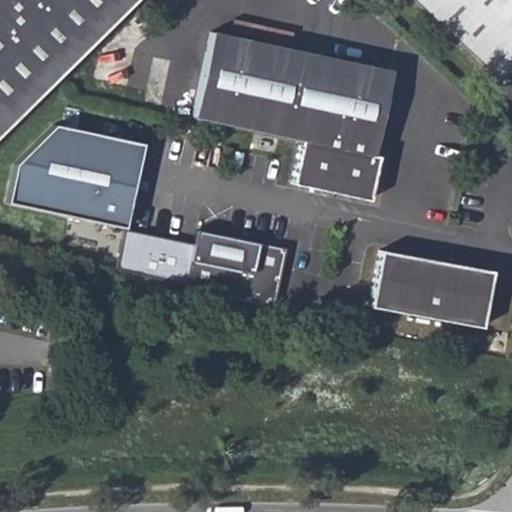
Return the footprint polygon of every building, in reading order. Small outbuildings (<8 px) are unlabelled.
[(0,0),(0,129),(130,0),(0,0)] [(511,0),(415,0),(500,79),(511,65),(511,0)] [(219,21),(200,106),(307,131),(297,175),(373,192),(384,147),(378,146),(397,62),(219,21)] [(123,225),(138,143),(51,122),(15,163),(6,204),(123,225)] [(270,305),(281,249),(196,232),(185,288),(270,305)] [(371,299),(482,325),(495,268),(384,243),(371,299)]
